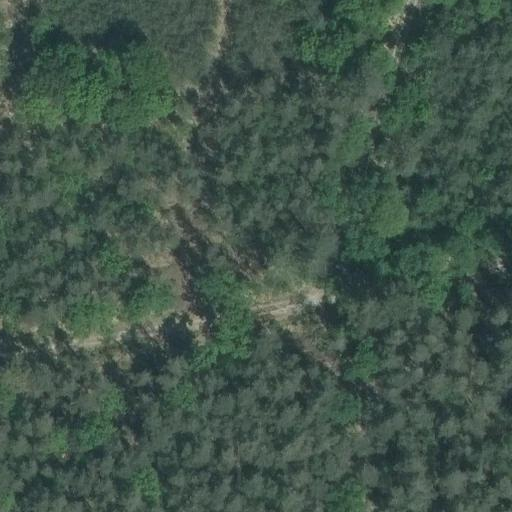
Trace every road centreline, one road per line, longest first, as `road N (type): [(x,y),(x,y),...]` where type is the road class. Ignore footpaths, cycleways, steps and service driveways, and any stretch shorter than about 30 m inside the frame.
road 1 (track): [(0,354),(350,285)]
road 2 (track): [(413,0),(345,231),(350,285)]
road 3 (track): [(345,511),(350,310)]
road 4 (track): [(511,253),(350,285)]
